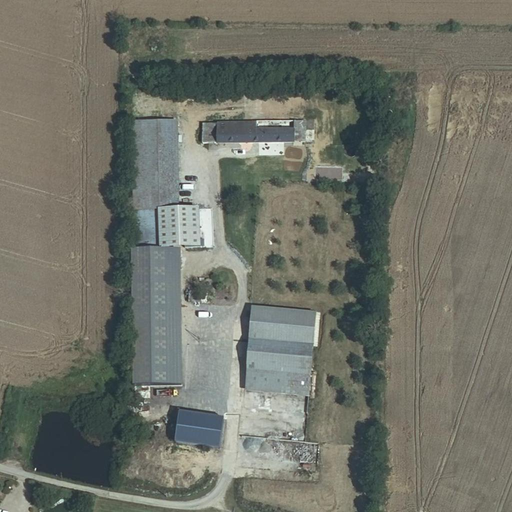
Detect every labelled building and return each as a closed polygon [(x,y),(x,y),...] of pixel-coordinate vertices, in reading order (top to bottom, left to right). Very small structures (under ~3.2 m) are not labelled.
[(331,103),(314,102),(310,169),(328,169),(331,103)] [(358,103),(335,102),(332,168),(356,169),(358,103)] [(298,124),(205,125),(205,144),(306,144),(306,116),(298,116),(298,124)] [(178,123),(132,123),(133,374),(178,374),(178,302),(168,302),(167,264),(167,248),(199,248),(199,210),(178,210),(178,123)] [(210,213),(199,214),(205,250),(215,248),(210,213)] [(168,302),(178,302),(177,264),(167,264),(168,302)] [(262,278),(252,277),(251,286),(261,287),(262,278)] [(189,302),(200,303),(201,294),(190,293),(189,302)] [(319,314),(253,308),(246,391),(308,396),(313,346),(316,347),(319,314)] [(175,444),(185,446),(189,416),(179,414),(175,444)] [(185,446),(215,451),(219,420),(189,416),(185,446)]
